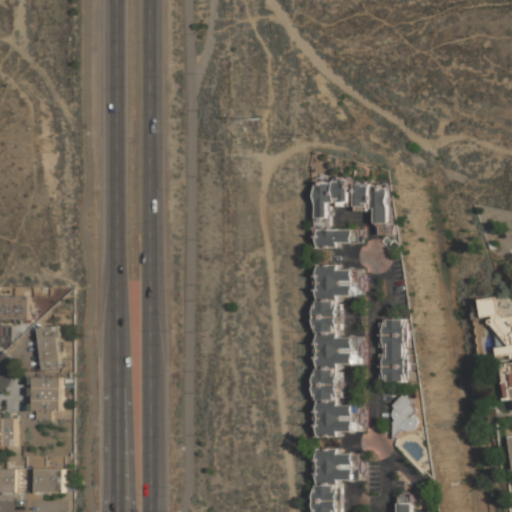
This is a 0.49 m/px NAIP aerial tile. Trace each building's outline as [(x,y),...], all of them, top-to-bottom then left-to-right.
[(351,179),(318,179),(317,249),(343,249),(343,243),(365,243),(365,230),(330,230),(331,204),(351,204),(351,179)] [(392,224),(392,185),(359,185),(359,208),(379,208),(379,224),(392,224)] [(319,265),(319,436),(365,436),(365,406),(345,406),(344,366),(365,366),(364,339),(344,339),(344,298),(366,298),(366,270),(342,270),(342,265),(319,265)] [(32,297),(0,297),(0,320),(32,320),(32,297)] [(483,300),(485,318),(494,316),(501,357),(511,355),(511,316),(501,318),(498,298),(483,300)] [(411,321),(386,321),(386,383),(411,383),(411,321)] [(62,327),(42,327),(43,370),(63,370),(62,327)] [(507,400),(511,399),(511,362),(503,363),(507,400)] [(35,412),(64,412),(64,377),(35,377),(35,412)] [(401,440),(420,423),(415,417),(421,411),(410,398),(385,421),(401,440)] [(54,419),(53,410),(38,411),(39,420),(54,419)] [(0,448),(19,448),(19,416),(0,416),(0,448)] [(365,452),(320,452),(319,511),(343,511),(343,481),(364,482),(365,452)] [(65,494),(65,469),(36,469),(36,494),(65,494)] [(19,470),(0,470),(0,494),(19,494),(19,470)] [(414,511),(414,498),(402,498),(402,511),(414,511)]
